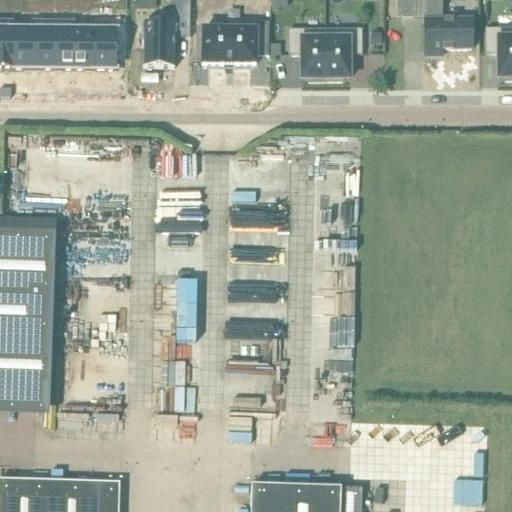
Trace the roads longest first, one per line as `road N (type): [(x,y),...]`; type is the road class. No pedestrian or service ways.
road 1 (residential): [(0,117),(511,119)]
road 2 (residential): [(0,96),(248,101)]
